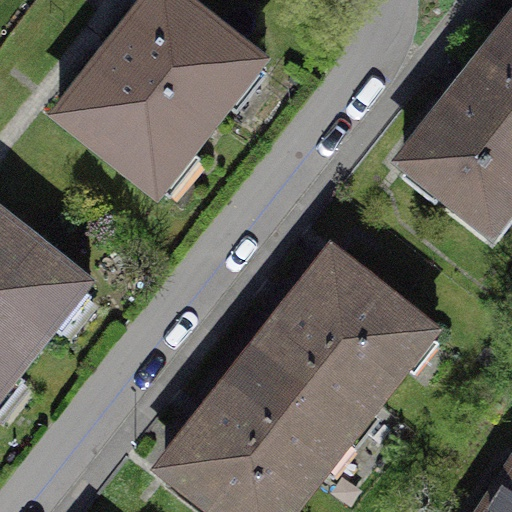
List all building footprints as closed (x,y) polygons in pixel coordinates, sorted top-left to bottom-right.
[(141,0),(35,134),(144,221),(261,74),(168,0),(141,0)] [(511,0),(505,0),(447,85),(378,185),(479,254),(511,205),(511,0)] [(0,404),(86,295),(0,227),(0,404)] [(246,374),(360,462),(437,363),(323,275),(246,374)] [(199,511),(321,511),(360,462),(246,374),(161,482),(199,511)] [(511,511),(511,484),(494,511),(511,511)]
